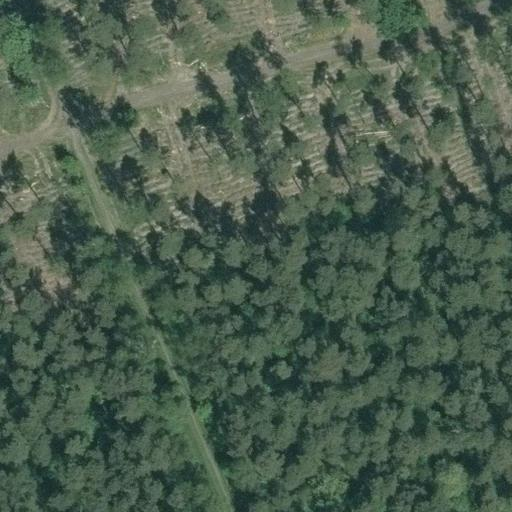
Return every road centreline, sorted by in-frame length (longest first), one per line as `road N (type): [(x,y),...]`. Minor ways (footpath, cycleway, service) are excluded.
road 1 (track): [(33,0),(250,511)]
road 2 (track): [(0,124),(445,0)]
